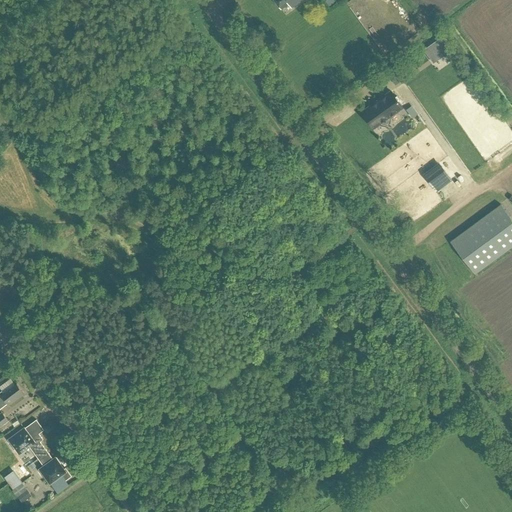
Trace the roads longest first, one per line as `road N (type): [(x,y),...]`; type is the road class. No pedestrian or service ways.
road 1 (residential): [(511,421),(200,0)]
road 2 (unclassified): [(131,511),(0,327)]
